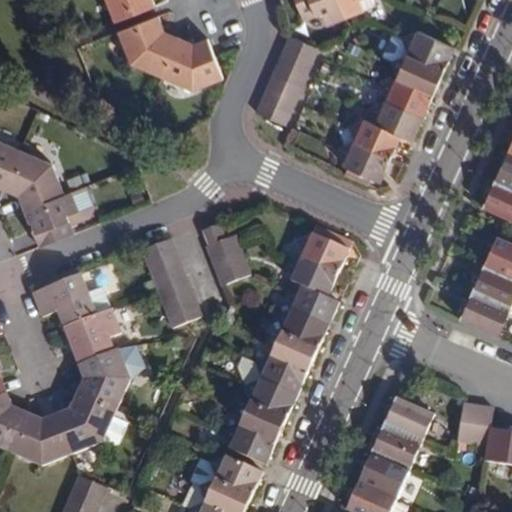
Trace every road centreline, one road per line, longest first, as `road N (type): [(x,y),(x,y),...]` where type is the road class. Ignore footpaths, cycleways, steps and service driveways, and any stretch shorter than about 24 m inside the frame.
road 1 (residential): [(0,274),(171,207),(209,186),(224,153)]
road 2 (residential): [(414,237),(511,20)]
road 3 (residential): [(224,153),(414,237)]
road 4 (residential): [(291,511),(373,326)]
road 5 (residential): [(224,153),(260,35),(249,0)]
road 6 (residential): [(511,381),(373,326)]
